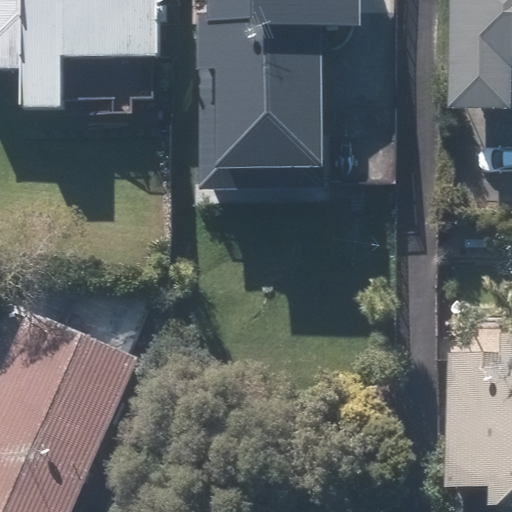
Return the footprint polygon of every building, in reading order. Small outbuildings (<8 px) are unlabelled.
[(0,0),(0,62),(39,64),(39,100),(75,101),(76,49),(168,50),(169,0),(0,0)] [(241,70),(242,160),(341,158),(339,21),(375,20),(374,0),(214,0),(215,71),(241,70)] [(511,0),(465,0),(465,57),(470,57),(469,104),(511,105),(511,0)] [(0,511),(91,511),(153,355),(39,310),(0,408),(0,511)] [(511,349),(458,349),(457,480),(511,481),(511,349)]
